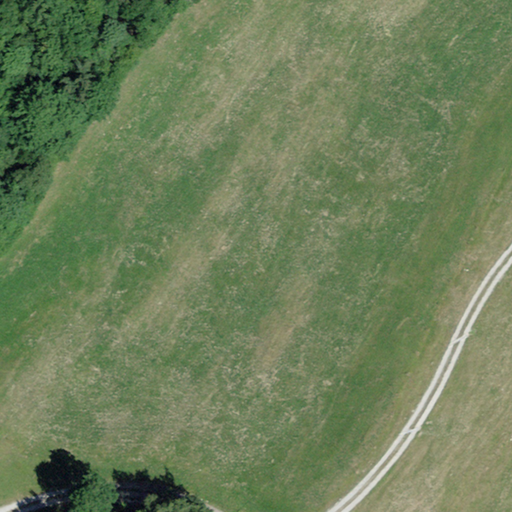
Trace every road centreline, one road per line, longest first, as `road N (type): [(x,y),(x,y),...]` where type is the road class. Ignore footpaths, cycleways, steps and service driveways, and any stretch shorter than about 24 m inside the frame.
road 1 (track): [(336,511),(423,415),(468,309),(511,256)]
road 2 (track): [(23,511),(44,502),(108,498),(204,511)]
